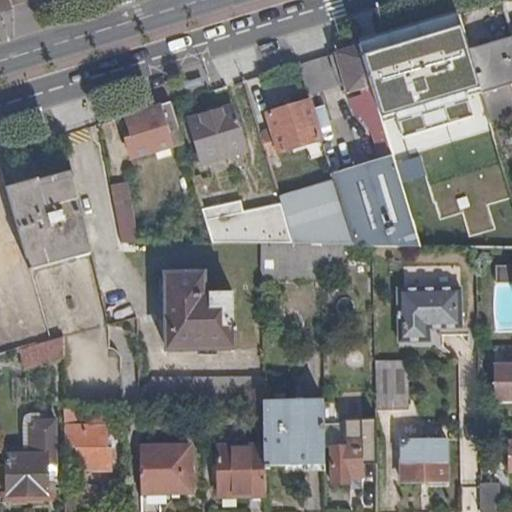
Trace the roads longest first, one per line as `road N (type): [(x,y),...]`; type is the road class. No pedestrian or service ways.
road 1 (primary): [(0,106),(350,0)]
road 2 (primary): [(211,0),(0,60)]
